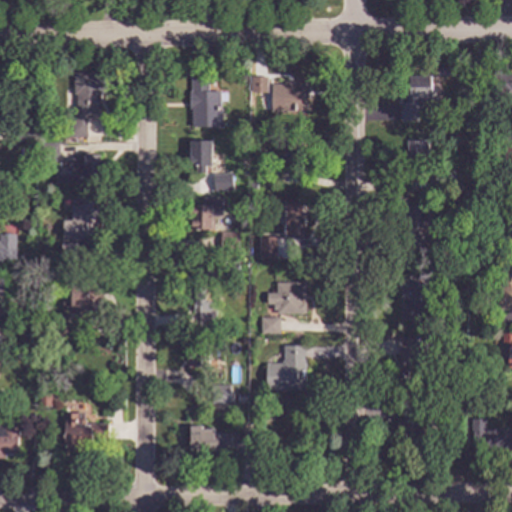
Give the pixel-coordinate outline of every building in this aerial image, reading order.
[(450,77),(436,77),(436,68),(450,68),(450,77)] [(511,83),(511,82),(511,111),(505,112),(505,103),(493,103),(493,89),(499,89),(499,84),(497,84),(497,82),(491,82),(491,72),(511,72),(511,83)] [(104,95),(98,95),(98,117),(89,117),(89,118),(84,118),(84,121),(85,121),(86,138),(66,138),(66,120),(75,120),(74,95),(72,95),(71,73),(104,73),(104,95)] [(207,92),(219,92),(219,110),(221,110),(221,128),(190,128),(190,109),(188,109),(188,92),(189,92),(189,78),(207,77),(207,92)] [(265,93),(249,93),(250,77),(251,77),(266,78),(265,93)] [(429,100),(425,100),(425,107),(416,107),(416,122),(398,122),(398,103),(404,103),(404,85),(407,85),(407,77),(429,77),(429,100)] [(306,112),(270,113),(270,86),(292,85),(292,83),(305,83),(306,112)] [(32,142),(15,142),(15,125),(32,125),(32,142)] [(511,144),(511,172),(503,172),(503,145),(498,145),(498,134),(511,134),(511,144)] [(300,149),(303,149),(303,158),(306,158),(306,169),(300,169),(300,166),(282,166),(282,160),(278,160),(278,155),(282,155),(281,139),(300,139),(300,149)] [(209,166),(203,166),(203,173),(196,173),(196,166),(189,166),(189,158),(187,158),(187,151),(189,151),(189,142),(209,142),(209,166)] [(426,156),(420,156),(420,176),(404,176),(404,153),(405,153),(405,142),(426,142),(426,156)] [(57,162),(37,162),(37,144),(57,143),(57,162)] [(88,156),(97,156),(98,164),(100,163),(100,169),(97,169),(97,178),(83,178),(83,183),(55,184),(55,168),(68,168),(68,160),(83,159),(83,153),(88,153),(88,156)] [(278,186),(273,187),(273,186),(260,186),(260,172),(273,172),(273,170),(278,170),(278,186)] [(453,191),(433,192),(433,173),(452,172),(453,191)] [(235,182),(221,182),(221,173),(235,173),(235,182)] [(221,217),(213,217),(212,232),(202,232),(202,231),(189,231),(189,220),(186,220),(186,206),(202,206),(202,199),(221,199),(221,217)] [(97,225),(95,225),(94,238),(92,238),(92,245),(78,245),(78,261),(58,261),(58,243),(78,243),(78,242),(68,242),(68,240),(61,240),(61,221),(70,222),(70,206),(79,206),(79,202),(97,202),(97,225)] [(302,230),(299,230),(299,238),(282,238),(282,202),(302,202),(302,230)] [(427,227),(415,227),(415,238),(421,238),(421,255),(404,255),(404,207),(427,207),(427,227)] [(511,229),(505,229),(505,246),(490,246),(490,232),(499,233),(499,217),(501,217),(501,207),(511,207),(511,229)] [(236,254),(219,255),(219,234),(236,234),(236,254)] [(0,235),(13,235),(14,260),(0,260),(0,235)] [(276,252),(256,252),(256,238),(276,238),(276,252)] [(511,310),(496,310),(496,287),(498,287),(498,268),(511,268),(511,310)] [(432,283),(427,283),(428,307),(421,307),(421,320),(399,321),(399,286),(396,286),(396,269),(432,269),(432,283)] [(209,274),(216,273),(217,284),(204,284),(204,282),(202,283),(202,302),(209,302),(209,312),(214,312),(214,327),(198,328),(198,313),(192,313),(192,311),(191,311),(192,286),(185,286),(185,272),(209,272),(209,274)] [(303,293),(299,293),(300,303),(303,303),(304,314),(275,314),(275,310),(271,310),(271,304),(265,304),(265,294),(274,293),(274,283),(303,283),(303,293)] [(100,286),(99,295),(102,296),(101,302),(99,302),(99,311),(84,310),(84,316),(75,315),(75,309),(69,309),(70,284),(100,286)] [(69,334),(45,335),(45,315),(69,314),(69,334)] [(43,329),(34,329),(34,316),(43,316),(43,329)] [(278,335),(259,335),(259,319),(277,319),(278,335)] [(490,340),(480,340),(479,332),(490,332),(490,340)] [(511,334),(511,369),(507,369),(507,355),(505,355),(505,346),(501,345),(501,334),(511,334)] [(424,359),(414,359),(414,383),(433,383),(433,389),(441,389),(441,400),(433,400),(433,398),(398,398),(398,356),(396,356),(396,339),(411,339),(411,338),(424,337),(424,359)] [(206,353),(208,353),(209,362),(207,362),(207,368),(191,368),(191,358),(185,358),(184,345),(206,345),(206,353)] [(304,391),(265,391),(265,364),(278,364),(282,359),(282,347),(303,347),(304,391)] [(229,404),(209,404),(209,385),(228,385),(229,404)] [(49,396),(48,407),(38,407),(38,396),(49,396)] [(422,421),(420,421),(420,444),(400,444),(400,438),(398,438),(398,434),(396,434),(396,423),(400,423),(400,421),(406,421),(406,414),(404,414),(404,405),(422,405),(422,421)] [(278,418),(272,418),(272,421),(267,421),(267,409),(278,409),(278,418)] [(82,419),(84,421),(84,424),(106,425),(106,439),(90,439),(90,446),(61,446),(62,413),(82,414),(82,419)] [(484,430),(511,430),(511,453),(501,453),(501,452),(471,452),(471,432),(470,432),(470,420),(484,420),(484,430)] [(18,435),(16,435),(16,456),(4,456),(4,459),(0,459),(0,426),(1,426),(1,424),(18,424),(18,435)] [(200,431),(202,431),(202,428),(210,428),(212,430),(212,436),(235,434),(235,457),(215,459),(215,453),(198,454),(198,451),(190,451),(188,427),(200,427),(200,431)]
